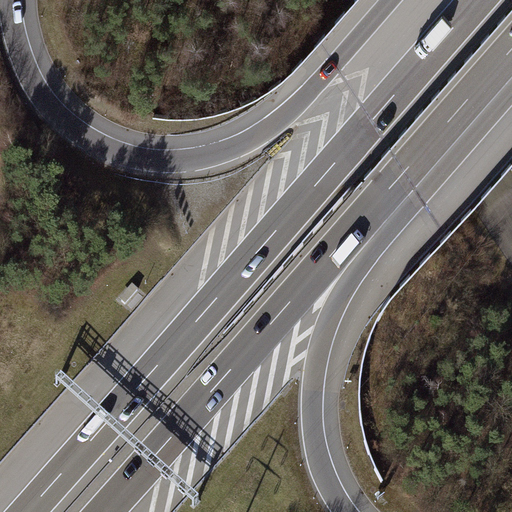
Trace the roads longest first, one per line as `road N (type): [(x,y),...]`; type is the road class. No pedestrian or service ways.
road 1 (motorway): [(478,0),(27,511)]
road 2 (motorway): [(392,0),(269,128),(222,152),(174,161),(119,152),(67,123),(21,54),(11,0)]
road 3 (motorway): [(106,511),(345,239),(410,180)]
road 4 (motorway): [(345,511),(314,437),(316,369),(329,320),(410,180)]
road 5 (motorway): [(410,180),(511,64)]
road 6 (motorway): [(445,0),(511,101)]
